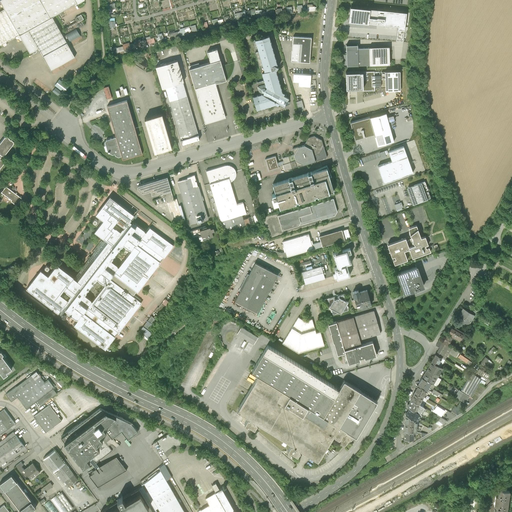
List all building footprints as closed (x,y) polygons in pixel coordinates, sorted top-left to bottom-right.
[(0,0),(4,9),(0,11),(0,45),(3,44),(4,47),(7,45),(6,43),(15,38),(16,39),(17,40),(17,41),(19,42),(20,41),(21,41),(22,40),(30,54),(33,52),(33,54),(37,52),(36,50),(38,49),(51,71),(75,57),(52,17),(82,0),(0,0)] [(407,13),(350,7),(348,21),(377,25),(377,23),(383,24),(383,25),(398,27),(396,42),(403,43),(407,13)] [(81,14),(74,17),(77,22),(84,19),(81,14)] [(259,94),(252,96),(257,111),(276,105),(278,106),(279,104),(284,107),(284,106),(285,105),(289,104),(287,100),(288,99),(289,99),(283,96),(284,94),(288,93),(286,86),(281,88),(276,71),(278,67),(276,66),(277,64),(269,35),(252,40),(265,85),(264,85),(258,87),(259,93),(259,94)] [(150,36),(146,37),(146,39),(140,40),(141,45),(152,43),(150,36)] [(311,38),(293,36),(291,62),(310,63),(311,38)] [(369,48),(358,49),(358,45),(346,46),(347,67),(370,66),(369,48)] [(369,48),(370,66),(390,65),(389,47),(369,48)] [(189,69),(205,124),(226,118),(216,84),(226,81),(217,49),(207,52),(210,63),(189,69)] [(165,87),(183,82),(177,60),(156,66),(162,88),(165,87)] [(346,73),(346,90),(348,90),(362,90),(362,92),(375,92),(375,89),(374,72),(346,73)] [(385,72),(374,72),(375,89),(385,89),(385,72)] [(385,89),(385,92),(400,91),(400,72),(385,72),(385,89)] [(311,75),(293,74),(293,81),(299,82),(298,86),(310,87),(311,75)] [(183,82),(165,87),(182,145),(190,142),(191,144),(194,143),(193,142),(200,140),(183,82)] [(103,87),(106,98),(112,96),(109,85),(103,87)] [(127,100),(107,106),(116,137),(106,140),(105,142),(107,151),(109,151),(110,153),(112,155),(115,154),(115,155),(118,157),(122,156),(122,160),(142,154),(127,100)] [(302,100),(295,101),(298,110),(304,109),(302,100)] [(162,114),(144,119),(154,153),(172,148),(162,114)] [(364,138),(374,135),(376,141),(378,147),(394,142),(386,114),(370,118),(369,117),(350,123),(355,140),(364,138)] [(0,167),(4,162),(4,160),(1,158),(1,159),(0,157),(1,156),(2,154),(2,155),(4,155),(14,142),(14,140),(11,138),(10,138),(10,137),(7,135),(5,135),(0,141),(0,167)] [(314,136),(308,138),(304,145),(292,148),(294,154),(282,157),(283,160),(284,163),(283,164),(284,170),(327,158),(321,140),(314,136)] [(413,173),(403,146),(388,152),(392,161),(377,166),(383,183),(413,173)] [(277,162),(275,156),(265,159),(268,171),(278,168),(278,165),(283,164),(284,163),(283,160),(277,162)] [(226,165),(206,171),(215,202),(212,203),(218,222),(221,222),(224,233),(245,226),(242,215),(246,214),(243,203),(237,205),(230,182),(233,180),(235,178),(236,175),(236,171),(234,168),(232,166),(228,165),(226,165)] [(289,179),(273,183),(275,193),(272,194),(273,199),(271,199),(274,208),(279,206),(279,207),(296,202),(295,201),(298,200),(298,201),(315,197),(314,196),(317,195),(317,196),(333,191),(334,192),(336,192),(332,178),(330,179),(329,177),(331,176),(327,165),(310,172),(311,173),(308,174),(308,173),(291,178),(292,178),(289,179)] [(187,178),(178,181),(190,224),(208,219),(198,185),(198,186),(194,175),(187,177),(187,178)] [(167,177),(138,185),(137,187),(138,189),(143,193),(150,191),(151,194),(159,191),(162,202),(174,199),(167,177)] [(414,185),(407,188),(410,196),(411,198),(411,199),(413,205),(427,200),(431,198),(428,190),(425,182),(421,183),(414,185)] [(22,199),(6,186),(1,192),(11,200),(10,201),(17,206),(22,199)] [(36,275),(35,275),(32,278),(33,279),(26,288),(58,313),(61,309),(63,307),(65,309),(64,310),(66,311),(76,319),(77,320),(73,325),(105,349),(113,339),(111,338),(113,336),(114,336),(118,331),(117,330),(119,328),(121,329),(139,305),(137,304),(140,301),(133,296),(137,291),(136,290),(138,288),(140,289),(158,265),(156,264),(158,262),(159,262),(163,257),(162,256),(164,254),(166,255),(174,245),(150,227),(145,232),(144,231),(145,230),(134,222),(134,223),(133,222),(132,223),(130,221),(131,219),(130,219),(134,215),(110,196),(95,214),(103,220),(94,232),(103,239),(103,238),(104,239),(102,241),(101,240),(92,252),(94,253),(90,257),(89,256),(87,259),(88,260),(74,278),(73,277),(57,264),(49,274),(50,275),(48,277),(46,275),(46,274),(40,270),(36,275)] [(332,199),(277,215),(282,230),(334,215),(336,211),(332,199)] [(209,226),(190,231),(191,235),(191,234),(192,238),(198,236),(200,241),(206,240),(205,237),(208,237),(210,238),(211,237),(212,235),(212,234),(212,232),(214,232),(213,227),(209,228),(209,226)] [(406,238),(387,245),(392,258),(395,257),(396,260),(393,261),(395,265),(408,260),(404,252),(409,250),(412,259),(431,252),(429,248),(426,249),(425,246),(428,245),(425,237),(421,238),(419,233),(418,231),(418,229),(417,226),(412,228),(409,229),(409,232),(410,234),(410,236),(412,238),(407,243),(406,238)] [(348,229),(342,231),(345,240),(350,239),(348,229)] [(319,236),(320,242),(322,247),(345,240),(342,231),(342,230),(319,236)] [(308,234),(282,241),(285,252),(281,253),(273,250),(273,254),(283,258),(287,257),(313,250),(313,249),(322,247),(320,242),(312,244),(308,234)] [(337,252),(332,253),(333,255),(334,258),(336,263),(335,263),(336,263),(336,265),(337,268),(334,268),(336,274),(333,275),(334,280),(350,275),(348,270),(347,265),(351,264),(348,254),(351,253),(350,248),(342,250),(342,251),(338,252),(337,252)] [(300,262),(301,269),(312,268),(311,261),(300,262)] [(278,274),(255,263),(249,274),(247,273),(239,290),(241,291),(235,301),(258,313),(278,274)] [(321,267),(302,273),(305,285),(325,279),(321,267)] [(417,267),(398,274),(404,294),(411,291),(423,287),(419,274),(417,267)] [(358,291),(352,293),(355,300),(351,301),(354,310),(371,305),(367,290),(358,293),(358,291)] [(341,313),(342,312),(348,310),(346,303),(347,302),(345,301),(344,295),(338,296),(339,297),(338,299),(337,299),(336,299),(335,300),(334,299),(333,298),(328,299),(330,306),(329,307),(331,308),(333,314),(339,312),(341,313)] [(469,311),(464,308),(459,315),(459,314),(456,319),(468,325),(474,315),(474,314),(469,311)] [(337,354),(345,352),(344,349),(361,344),(360,339),(380,333),(377,321),(374,310),(328,324),(331,333),(330,333),(333,342),(334,342),(337,354)] [(298,317),(282,343),(298,353),(324,346),(320,331),(316,333),(312,319),(305,321),(298,317)] [(237,333),(254,344),(258,337),(241,326),(237,333)] [(447,335),(443,342),(448,345),(452,338),(451,337),(452,336),(459,340),(459,339),(463,341),(466,335),(462,334),(463,332),(455,328),(454,329),(451,327),(449,332),(447,335)] [(253,344),(248,341),(244,349),(249,351),(253,344)] [(344,349),(345,352),(348,363),(360,360),(359,358),(362,357),(364,356),(364,358),(376,355),(372,341),(361,344),(344,349)] [(440,347),(449,352),(448,353),(453,356),(457,350),(448,345),(443,342),(440,347)] [(339,388),(267,345),(252,371),(258,375),(237,409),(249,417),(249,418),(248,417),(244,423),(247,425),(248,424),(254,427),(257,423),(255,422),(256,421),(292,443),(292,444),(291,444),(290,444),(287,449),(287,450),(290,451),(291,450),(297,454),(300,450),(300,449),(298,448),(299,447),(317,458),(333,433),(334,434),(338,437),(339,436),(340,437),(338,439),(339,441),(343,444),(345,443),(348,439),(349,440),(351,439),(353,437),(352,434),(351,434),(352,432),(355,435),(377,400),(344,380),(343,380),(339,388)] [(449,352),(440,347),(436,354),(445,359),(448,353),(449,352)] [(0,372),(4,377),(8,374),(7,373),(9,371),(10,370),(12,369),(2,356),(4,355),(1,351),(0,352),(0,372)] [(436,354),(432,361),(440,366),(445,359),(436,354)] [(472,362),(460,354),(458,357),(470,365),(472,362)] [(493,363),(485,357),(480,363),(487,369),(493,363)] [(432,361),(426,370),(436,377),(442,367),(440,366),(432,361)] [(489,375),(478,369),(476,373),(487,379),(489,375)] [(426,370),(422,377),(430,382),(437,386),(441,379),(436,377),(426,370)] [(36,372),(6,394),(11,401),(17,397),(27,409),(37,401),(41,406),(57,394),(53,389),(54,388),(48,380),(45,383),(36,372)] [(461,391),(469,396),(471,397),(479,383),(483,385),(485,382),(481,379),(471,373),(461,391)] [(56,377),(53,380),(62,389),(68,385),(56,377)] [(422,377),(418,384),(427,389),(430,382),(422,377)] [(418,384),(414,391),(423,396),(427,389),(418,384)] [(433,389),(432,392),(441,397),(442,394),(433,389)] [(465,403),(469,396),(461,391),(459,390),(455,396),(465,403)] [(414,391),(410,398),(419,403),(423,396),(414,391)] [(408,402),(407,405),(407,406),(409,407),(420,413),(421,414),(423,411),(421,410),(424,406),(419,403),(410,398),(408,403),(408,402)] [(49,405),(33,417),(46,433),(62,421),(49,405)] [(444,410),(437,405),(434,409),(434,408),(432,410),(441,415),(444,410)] [(100,407),(61,437),(83,466),(90,460),(87,456),(99,447),(96,443),(102,438),(99,434),(106,429),(112,437),(121,430),(127,438),(138,431),(131,423),(100,407)] [(409,407),(405,414),(416,420),(420,413),(409,407)] [(0,435),(15,424),(4,409),(0,412),(0,435)] [(405,414),(404,430),(413,430),(416,431),(416,427),(420,430),(423,424),(416,420),(405,414)] [(447,420),(440,416),(437,419),(438,419),(435,422),(439,425),(447,420)] [(404,430),(404,438),(410,438),(410,441),(412,441),(412,438),(413,438),(413,436),(417,436),(417,431),(416,431),(413,430),(404,430)] [(0,442),(0,465),(25,447),(13,432),(0,442)] [(173,439),(164,446),(167,449),(176,442),(173,439)] [(55,450),(43,458),(55,473),(56,473),(63,483),(65,482),(68,487),(78,479),(55,450)] [(89,475),(98,487),(127,469),(116,456),(98,467),(92,470),(94,472),(89,475)] [(21,462),(16,466),(24,477),(27,475),(31,479),(40,473),(33,463),(24,470),(21,467),(23,465),(21,462)] [(160,469),(166,480),(172,476),(164,463),(159,467),(160,469)] [(160,469),(144,482),(158,507),(160,511),(184,511),(166,480),(160,469)] [(11,475),(0,483),(0,485),(20,511),(30,511),(36,508),(33,505),(35,504),(34,503),(32,504),(11,475)] [(139,488),(153,511),(157,511),(156,509),(158,507),(144,482),(141,483),(142,486),(139,488)] [(53,486),(50,483),(39,491),(41,493),(46,490),(47,491),(53,486)] [(197,511),(234,511),(222,488),(219,490),(215,483),(211,485),(215,492),(213,493),(209,495),(205,498),(209,505),(205,507),(202,508),(201,509),(197,511)] [(153,511),(139,488),(123,497),(122,496),(117,499),(118,500),(110,505),(101,511),(153,511)] [(506,511),(509,491),(498,489),(498,496),(495,496),(494,506),(496,506),(495,511),(506,511)] [(61,493),(44,506),(48,511),(68,511),(73,509),(61,493)]
